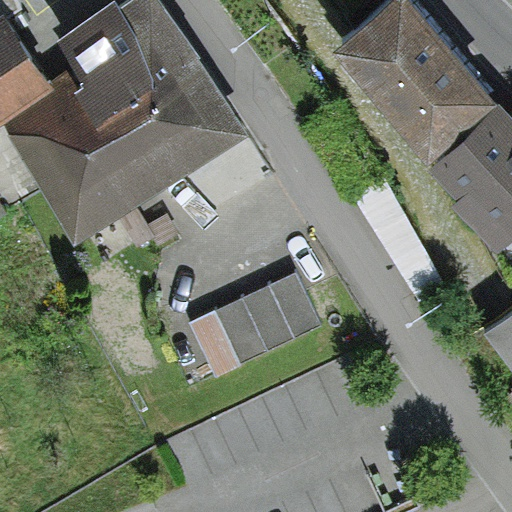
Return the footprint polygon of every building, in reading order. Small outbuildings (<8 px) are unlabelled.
[(0,112),(56,74),(9,6),(4,0),(2,0),(0,1),(0,112)] [(4,112),(76,233),(116,207),(135,195),(249,121),(201,45),(202,44),(170,0),(94,0),(57,26),(79,60),(4,112)] [(430,0),(365,0),(333,27),(430,142),(500,83),(430,0)] [(511,96),(502,85),(428,150),(457,183),(452,187),(500,241),(511,230),(511,96)] [(449,282),(385,169),(354,187),(422,299),(449,282)] [(0,214),(9,209),(0,194),(0,214)] [(136,244),(157,232),(149,220),(135,195),(116,207),(136,244)] [(169,208),(149,220),(157,232),(161,240),(181,228),(169,208)] [(324,322),(297,266),(189,318),(216,374),(324,322)] [(511,360),(511,304),(485,324),(511,360)]
